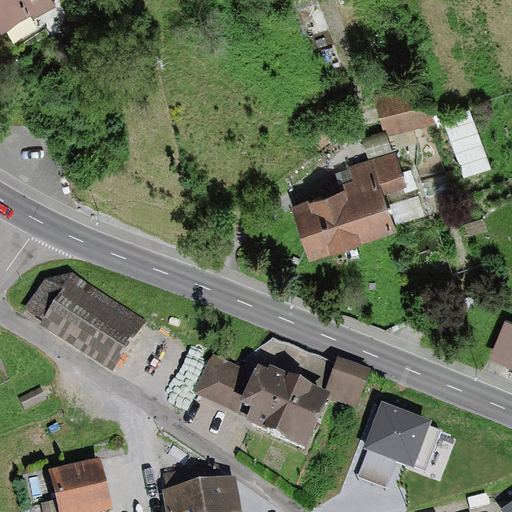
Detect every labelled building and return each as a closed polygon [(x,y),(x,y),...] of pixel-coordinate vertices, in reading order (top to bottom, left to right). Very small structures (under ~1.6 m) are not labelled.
[(0,0),(0,30),(2,34),(31,17),(33,21),(56,8),(51,0),(0,0)] [(425,79),(374,93),(386,138),(437,124),(425,79)] [(445,113),(467,173),(495,163),(473,103),(445,113)] [(408,188),(395,152),(349,168),(354,184),(342,188),(344,193),(309,205),(307,200),(289,206),(309,265),(397,234),(384,196),(408,188)] [(40,323),(113,371),(146,319),(72,272),(46,279),(27,307),(44,317),(40,323)] [(511,324),(506,322),(490,359),(511,368),(511,324)] [(194,395),(306,447),(331,392),(272,364),(269,369),(257,364),(254,371),(213,353),(194,395)] [(339,357),(326,389),(335,393),(333,397),(357,407),(372,370),(339,357)] [(382,401),(364,448),(369,449),(396,460),(425,471),(441,431),(429,427),(432,420),(382,401)] [(396,460),(369,449),(358,477),(385,487),(396,460)] [(101,511),(113,509),(99,457),(49,470),(57,499),(41,503),(43,511),(101,511)] [(240,511),(234,477),(218,480),(215,467),(166,475),(169,490),(165,491),(168,511),(240,511)] [(511,511),(511,501),(501,509),(503,511),(511,511)]
